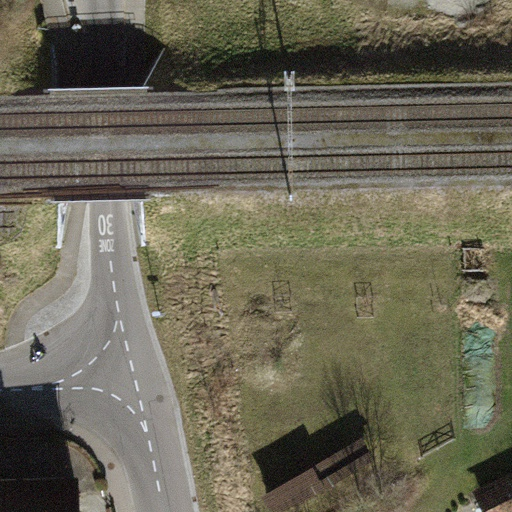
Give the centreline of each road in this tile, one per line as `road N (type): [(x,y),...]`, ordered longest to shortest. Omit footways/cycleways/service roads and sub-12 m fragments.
road 1 (tertiary): [(97,0),(119,313),(115,370)]
road 2 (tertiary): [(115,370),(149,432),(165,511)]
